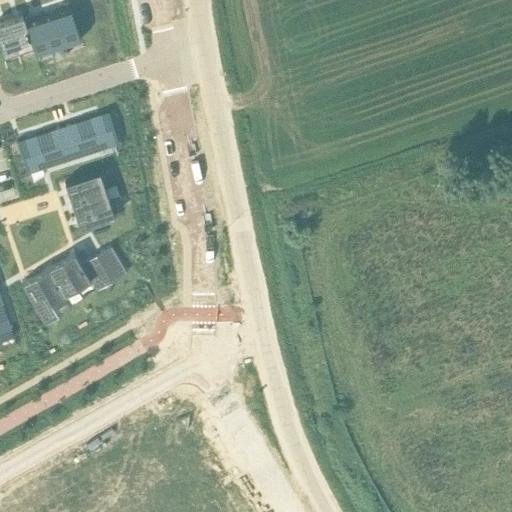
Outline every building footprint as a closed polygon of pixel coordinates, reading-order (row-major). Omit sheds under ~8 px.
[(69,3),(53,8),(54,11),(65,42),(76,38),(76,39),(80,38),(69,3)] [(23,11),(8,16),(18,47),(32,42),(24,18),(25,18),(23,11)] [(41,15),(40,16),(50,46),(65,42),(54,11),(41,15)] [(25,18),(24,18),(32,42),(35,51),(50,46),(40,16),(41,15),(40,13),(25,18)] [(8,16),(0,18),(0,43),(3,52),(18,47),(8,16)] [(108,109),(69,121),(75,137),(113,125),(108,109)] [(69,121),(54,126),(59,142),(65,158),(80,153),(75,137),(69,121)] [(113,125),(75,137),(80,153),(118,141),(113,125)] [(54,126),(16,138),(21,154),(59,142),(54,126)] [(59,142),(21,154),(27,171),(65,158),(59,142)] [(99,167),(64,179),(69,194),(104,183),(99,167)] [(104,183),(69,194),(74,209),(109,198),(104,183)] [(109,198),(74,209),(79,225),(114,213),(109,198)] [(80,260),(90,276),(89,277),(96,287),(126,269),(111,242),(95,251),(80,260)] [(74,249),(60,256),(77,284),(89,277),(90,276),(80,260),(74,249)] [(60,256),(48,264),(64,292),(64,291),(77,284),(60,256)] [(48,264),(35,271),(51,299),(64,292),(48,264)] [(35,271),(22,279),(44,317),(58,309),(57,309),(51,299),(35,271)] [(1,296),(0,296),(0,338),(13,334),(1,296)] [(171,410),(143,425),(145,430),(146,429),(170,471),(190,459),(172,429),(179,425),(171,410)] [(145,430),(127,440),(151,482),(170,471),(146,429),(145,430)] [(104,453),(84,465),(105,502),(125,491),(104,453)] [(66,475),(65,475),(84,509),(83,509),(85,511),(87,511),(105,502),(84,465),(66,475)] [(63,471),(44,482),(60,511),(78,511),(83,509),(84,509),(65,475),(66,475),(63,471)] [(60,511),(44,482),(24,493),(34,511),(60,511)] [(190,488),(183,492),(189,502),(196,498),(190,488)] [(233,511),(227,501),(208,511),(233,511)]
